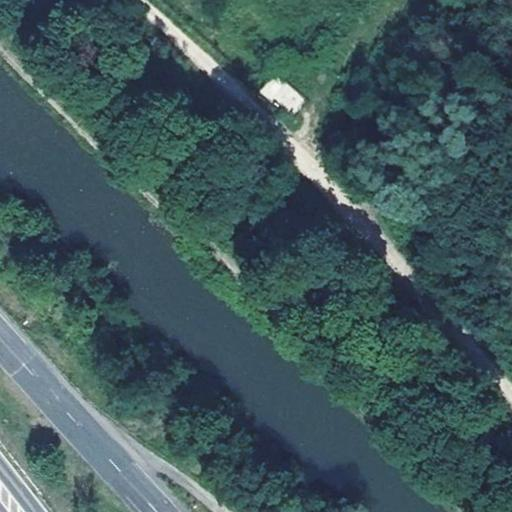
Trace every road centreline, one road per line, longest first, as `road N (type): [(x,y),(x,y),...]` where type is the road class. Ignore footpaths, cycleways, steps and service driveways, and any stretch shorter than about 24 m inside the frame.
road 1 (track): [(0,46),(466,511)]
road 2 (track): [(137,0),(295,148),(511,383)]
road 3 (secondary): [(148,502),(0,340)]
road 4 (track): [(84,435),(147,456),(231,511)]
